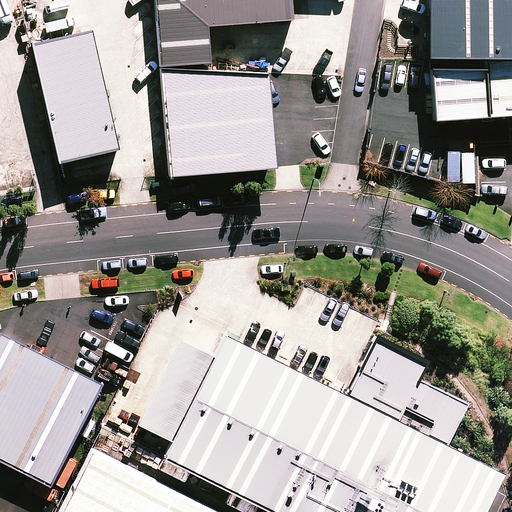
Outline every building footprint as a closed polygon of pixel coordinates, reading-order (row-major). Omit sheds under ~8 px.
[(154,0),(159,55),(204,52),(201,18),(290,12),(288,0),(154,0)] [(511,0),(432,0),(430,60),(482,62),(511,63),(511,0)] [(94,23),(34,37),(63,163),(123,149),(94,23)] [(511,63),(482,62),(484,116),(511,114),(511,63)] [(268,67),(164,63),(170,170),(276,164),(268,67)] [(0,336),(0,453),(53,480),(106,377),(5,326),(0,336)] [(346,389),(229,329),(219,350),(183,332),(139,418),(174,436),(165,454),(277,511),(482,511),(504,470),(446,440),(465,402),(417,377),(427,358),(375,332),(346,389)] [(227,511),(95,445),(60,511),(227,511)]
